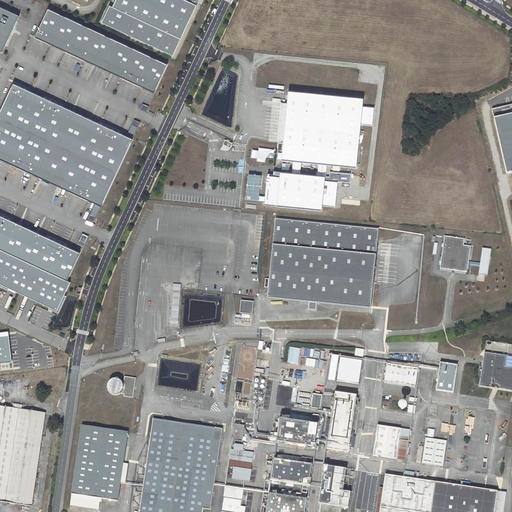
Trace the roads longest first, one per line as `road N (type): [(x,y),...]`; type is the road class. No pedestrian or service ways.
road 1 (unclassified): [(76,364),(103,263),(226,0)]
road 2 (residential): [(445,323),(359,335),(236,333),(76,364)]
road 3 (unclassified): [(54,511),(76,364)]
